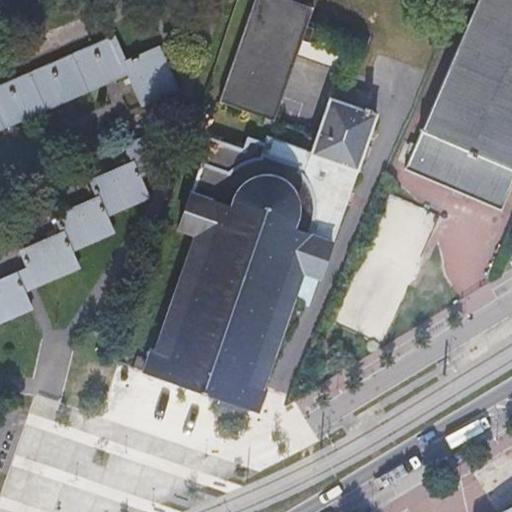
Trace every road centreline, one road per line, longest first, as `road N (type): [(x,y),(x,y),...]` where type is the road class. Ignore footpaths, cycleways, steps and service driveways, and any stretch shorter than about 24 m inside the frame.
road 1 (residential): [(511,308),(262,460)]
road 2 (primary): [(511,394),(317,511)]
